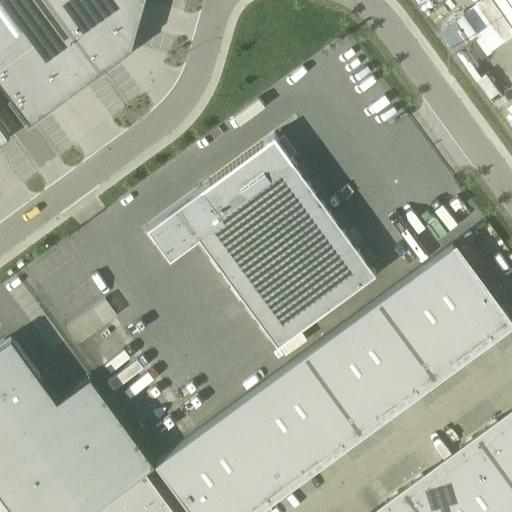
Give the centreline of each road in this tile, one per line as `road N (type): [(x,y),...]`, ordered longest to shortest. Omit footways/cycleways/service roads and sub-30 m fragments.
road 1 (unclassified): [(0,247),(181,107),(198,80),(221,0)]
road 2 (unclassified): [(511,361),(307,511)]
road 3 (unclassified): [(360,0),(511,195)]
